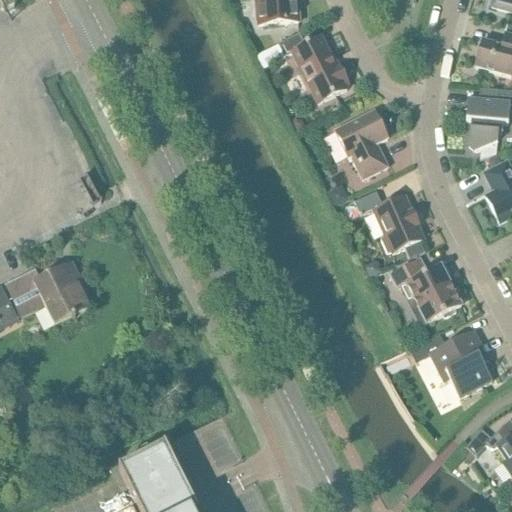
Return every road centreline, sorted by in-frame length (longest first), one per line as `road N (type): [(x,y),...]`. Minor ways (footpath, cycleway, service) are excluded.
road 1 (tertiary): [(85,0),(340,507)]
road 2 (residential): [(511,332),(446,205),(428,145),(426,101)]
road 3 (residential): [(337,0),(379,85),(399,101),(426,101)]
